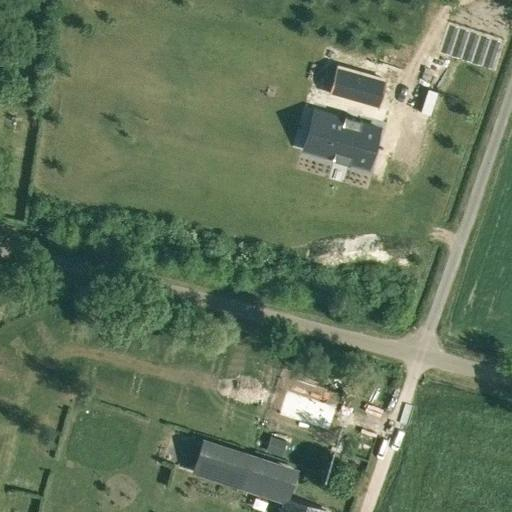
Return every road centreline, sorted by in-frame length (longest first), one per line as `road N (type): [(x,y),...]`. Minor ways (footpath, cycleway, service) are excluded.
road 1 (unclassified): [(421,356),(0,249)]
road 2 (unclassified): [(421,356),(511,87)]
